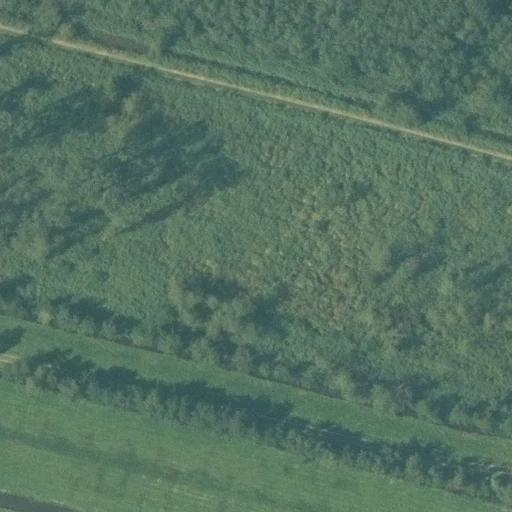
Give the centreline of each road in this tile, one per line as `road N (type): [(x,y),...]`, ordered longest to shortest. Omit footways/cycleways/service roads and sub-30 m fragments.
road 1 (track): [(511,162),(0,33)]
road 2 (track): [(0,357),(442,463),(511,468)]
